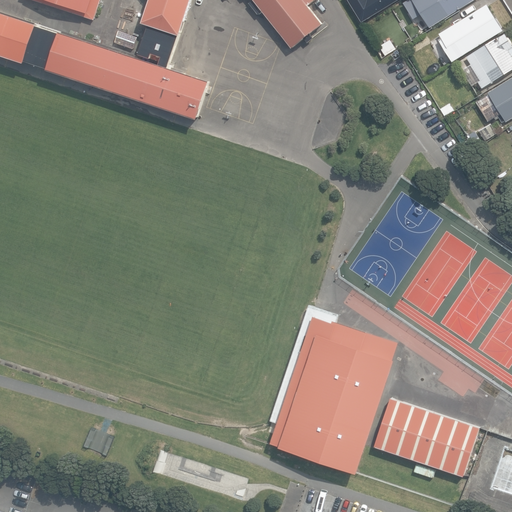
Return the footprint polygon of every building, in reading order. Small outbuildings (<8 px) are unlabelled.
[(0,0),(0,54),(27,63),(28,61),(50,68),(50,70),(200,119),(212,81),(170,67),(181,35),(183,36),(194,0),(0,0)] [(247,0),(259,15),(264,11),(293,48),(305,38),(309,42),(315,38),(311,34),(323,24),(309,5),(315,0),(247,0)] [(427,7),(437,23),(474,0),(424,0),(428,6),(427,7)] [(456,59),(456,60),(504,30),(503,28),(504,28),(497,17),(496,18),(488,4),(440,33),(443,38),(440,40),(453,60),(456,59)] [(511,40),(509,37),(508,37),(506,33),(501,37),(500,36),(468,57),(472,64),(463,70),(473,86),(479,82),(483,88),(511,70),(511,40)] [(392,39),(379,46),(385,58),(398,51),(392,39)] [(507,120),(507,121),(511,118),(511,77),(488,92),(490,94),(477,102),(489,122),(495,118),(496,120),(500,118),(503,122),(507,120)] [(491,123),(480,130),(482,134),(475,138),(479,144),(497,133),(491,123)] [(399,342),(335,321),(334,323),(315,316),(273,443),(282,446),(281,447),(359,473),(397,360),(394,359),(399,342)] [(481,427),(392,397),(376,446),(465,476),(481,427)]
